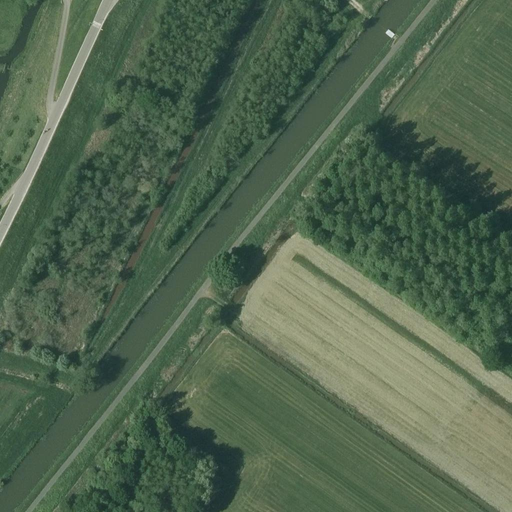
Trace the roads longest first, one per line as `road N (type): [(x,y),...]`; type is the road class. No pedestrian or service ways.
road 1 (unclassified): [(434,0),(28,511)]
road 2 (track): [(44,373),(74,381),(362,12)]
road 3 (unclassified): [(0,238),(110,0)]
road 4 (track): [(66,0),(49,100),(53,124)]
